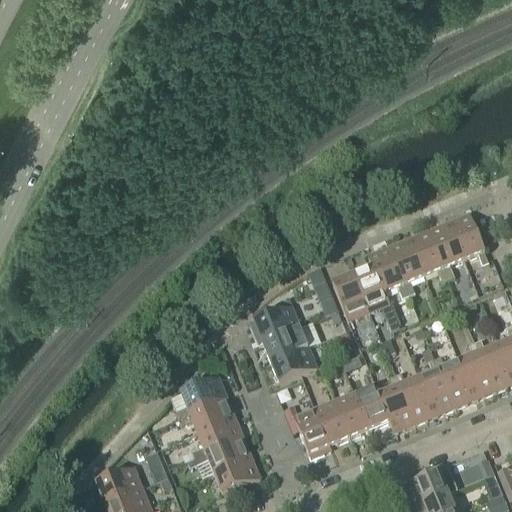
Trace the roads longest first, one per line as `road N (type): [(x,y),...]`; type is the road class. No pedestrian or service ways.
road 1 (secondary): [(0,231),(120,0)]
road 2 (residential): [(304,507),(511,423)]
road 3 (residential): [(304,507),(231,321)]
